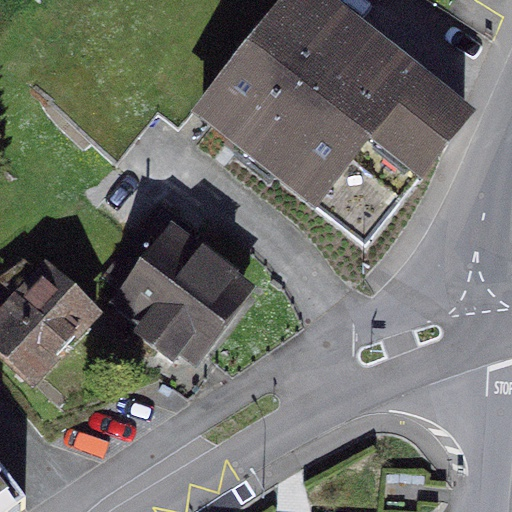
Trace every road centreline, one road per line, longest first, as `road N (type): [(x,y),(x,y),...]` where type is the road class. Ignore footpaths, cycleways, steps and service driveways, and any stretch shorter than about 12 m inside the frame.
road 1 (residential): [(153,511),(315,411),(485,340)]
road 2 (residential): [(511,113),(480,230),(485,340)]
road 3 (residential): [(481,511),(485,340)]
